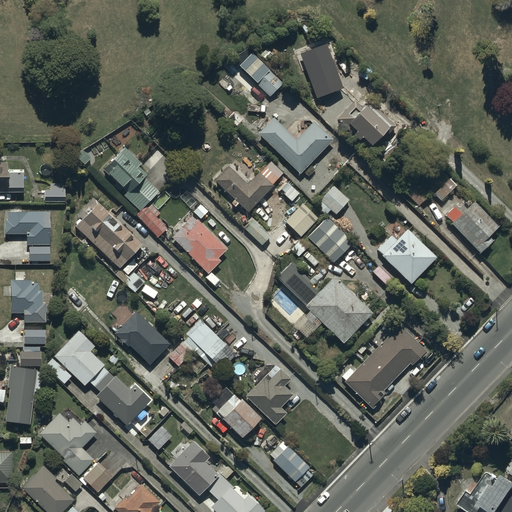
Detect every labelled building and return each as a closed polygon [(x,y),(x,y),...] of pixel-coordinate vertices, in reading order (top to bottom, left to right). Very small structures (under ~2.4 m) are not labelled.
[(395,125),(369,99),(361,107),(342,87),(326,43),(300,52),(315,98),(318,97),(326,109),(321,113),(337,130),(346,122),(355,131),(352,134),(357,140),(361,137),(369,145),(372,148),(395,125)] [(253,53),(240,66),(271,96),(284,83),(253,53)] [(272,116),(256,132),(299,173),(332,139),(313,121),(295,139),(272,116)] [(123,194),(139,209),(157,190),(144,177),(146,175),(137,166),(139,163),(130,154),(122,146),(101,168),(104,171),(126,192),(123,194)] [(91,158),(82,149),(76,156),(85,165),(91,158)] [(7,163),(0,162),(0,191),(23,192),(23,173),(7,173),(7,163)] [(226,165),(212,180),(234,199),(230,203),(234,207),(238,203),(247,212),(271,185),(256,172),(247,183),(226,165)] [(440,201),(456,185),(449,178),(433,194),(440,201)] [(288,181),(281,189),(285,192),(283,194),(291,201),(298,193),(291,186),(292,184),(288,181)] [(412,182),(403,190),(418,206),(426,197),(412,182)] [(43,190),(43,201),(64,200),(63,183),(50,183),(50,190),(43,190)] [(334,186),(315,205),(325,215),(330,210),(334,214),(348,200),(334,186)] [(452,221),(450,223),(479,253),(492,241),(488,236),(498,225),(470,196),(464,201),(468,206),(465,208),(461,204),(458,207),(455,204),(445,214),(452,221)] [(81,219),(74,227),(119,268),(142,244),(92,198),(77,214),(81,219)] [(148,202),(135,215),(157,237),(166,227),(156,217),(159,213),(148,202)] [(301,203),(284,221),(300,236),(317,218),(301,203)] [(12,212),(6,212),(6,220),(4,220),(4,233),(24,233),(24,244),(48,245),(49,211),(22,211),(22,209),(12,209),(12,212)] [(193,215),(172,237),(207,273),(219,261),(216,258),(225,249),(193,215)] [(251,216),(241,226),(261,246),(270,236),(251,216)] [(327,217),(307,237),(333,262),(352,242),(327,217)] [(391,234),(376,250),(410,282),(434,257),(406,230),(397,240),(391,234)] [(298,239),(290,249),(298,256),(306,246),(298,239)] [(28,246),(28,260),(48,260),(48,246),(28,246)] [(291,264),(276,278),(309,311),(294,326),(306,338),(321,323),(341,343),(372,313),(335,275),(318,292),(291,264)] [(9,279),(9,312),(22,312),(22,322),(44,322),(44,312),(46,312),(46,302),(41,302),(41,290),(38,290),(38,283),(29,283),(29,279),(9,279)] [(123,321),(114,333),(127,346),(129,344),(148,364),(167,345),(125,301),(114,312),(123,321)] [(235,355),(199,318),(184,333),(188,336),(168,356),(179,366),(194,351),(217,373),(235,355)] [(340,376),(345,380),(344,381),(372,408),(386,393),(383,390),(409,362),(412,365),(425,351),(398,325),(353,371),(348,367),(340,376)] [(24,329),(24,343),(44,344),(44,330),(24,329)] [(75,330),(51,355),(83,385),(87,381),(98,392),(94,396),(126,426),(150,400),(133,384),(129,389),(89,351),(93,347),(75,330)] [(19,352),(20,366),(40,365),(39,352),(19,352)] [(196,362),(191,357),(179,370),(192,383),(200,374),(198,372),(204,365),(198,360),(196,362)] [(50,358),(43,365),(63,383),(70,376),(50,358)] [(275,365),(245,396),(274,424),(286,412),(280,406),(292,394),(282,385),(289,379),(275,365)] [(8,387),(4,420),(29,424),(36,370),(9,367),(6,387),(8,387)] [(260,417),(232,391),(212,413),(221,421),(222,420),(241,437),(260,417)] [(58,412),(38,434),(63,458),(61,460),(78,475),(93,460),(80,448),(95,432),(83,420),(79,425),(72,418),(68,422),(58,412)] [(161,426),(148,439),(158,449),(171,436),(161,426)] [(179,454),(167,465),(198,495),(218,473),(205,461),(209,456),(193,441),(186,448),(179,442),(173,448),(179,454)] [(281,442),(269,454),(273,459),(272,460),(293,481),(308,466),(287,445),(286,446),(281,442)] [(0,481),(10,482),(10,452),(0,452),(0,481)] [(97,462),(83,478),(97,492),(112,476),(97,462)] [(41,465),(20,487),(46,511),(60,511),(72,499),(53,481),(56,479),(41,465)] [(490,511),(496,504),(508,511),(511,511),(511,478),(501,471),(498,476),(487,468),(471,492),(466,489),(457,503),(470,511),(490,511)] [(82,483),(70,473),(64,481),(75,491),(82,483)] [(220,474),(206,488),(217,499),(210,506),(215,511),(263,511),(265,510),(248,494),(243,499),(232,488),(233,486),(220,474)] [(124,497),(114,508),(118,511),(159,511),(154,507),(159,501),(140,484),(126,499),(124,497)]
